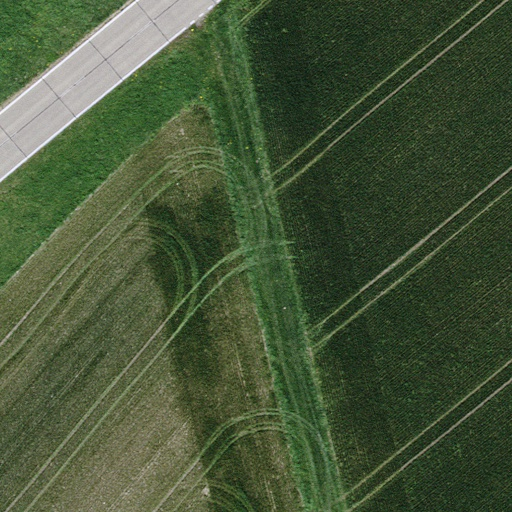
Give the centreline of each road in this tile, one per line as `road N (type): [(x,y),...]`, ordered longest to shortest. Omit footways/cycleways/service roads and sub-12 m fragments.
road 1 (track): [(205,0),(329,511)]
road 2 (tertiary): [(0,150),(182,0)]
